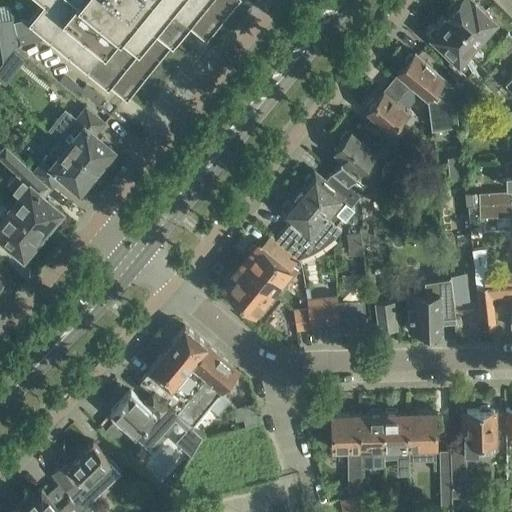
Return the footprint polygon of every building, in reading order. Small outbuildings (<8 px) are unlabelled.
[(187,20),(206,35),(234,0),(45,0),(32,17),(127,94),(187,20)] [(447,13),(476,40),(494,20),(472,0),(458,0),(456,2),(452,3),(448,7),(448,11),(447,13)] [(449,70),(452,72),(455,90),(472,87),(478,81),(477,80),(481,75),(466,51),(476,40),(447,13),(437,24),(432,24),(429,28),(429,32),(453,55),(448,60),(453,65),(449,70)] [(17,43),(13,20),(0,22),(0,44),(3,60),(17,43)] [(499,61),(507,51),(511,45),(511,35),(508,32),(490,52),(499,61)] [(454,82),(447,83),(443,80),(446,77),(415,51),(412,55),(409,54),(405,59),(406,62),(397,72),(409,83),(421,93),(427,98),(432,126),(459,122),(455,90),(454,82)] [(507,94),(511,89),(511,56),(507,51),(499,61),(481,79),(494,91),(499,86),(507,94)] [(421,93),(409,83),(396,99),(383,89),(375,99),(373,97),(366,104),(369,106),(366,109),(373,115),(365,125),(390,145),(416,115),(408,109),(421,93)] [(60,138),(99,170),(109,158),(106,155),(112,148),(95,133),(105,121),(86,106),(76,117),(70,112),(63,120),(61,118),(52,129),(50,128),(50,129),(60,137),(60,138)] [(511,120),(495,121),(496,133),(507,133),(507,145),(511,144),(511,120)] [(332,169),(345,180),(361,193),(362,194),(371,182),(370,182),(378,155),(375,152),(376,150),(379,145),(366,134),(362,139),(350,129),(348,131),(346,130),(340,138),(341,139),(333,149),(342,156),(332,169)] [(99,170),(60,138),(33,170),(51,185),(62,173),(79,188),(86,180),(89,183),(99,170)] [(2,142),(0,143),(0,156),(16,171),(18,174),(26,165),(2,142)] [(459,154),(447,156),(450,180),(462,178),(459,154)] [(361,193),(345,180),(332,169),(324,179),(315,172),(313,174),(308,174),(304,178),(305,183),(298,192),(336,223),(337,223),(343,215),(346,218),(355,207),(352,204),(361,193)] [(16,171),(7,182),(14,188),(20,193),(9,205),(45,235),(55,223),(52,220),(61,210),(44,195),(23,177),(18,174),(16,171)] [(479,203),(511,202),(511,190),(479,191),(479,203)] [(283,227),(274,238),(280,242),(299,258),(306,254),(314,251),(321,246),(328,241),(335,236),(337,233),(342,227),(337,223),(336,223),(298,192),(291,200),(286,200),(282,205),(283,209),(281,212),(290,219),(283,227)] [(35,247),(45,235),(9,205),(3,200),(0,204),(0,235),(23,255),(32,244),(35,247)] [(511,215),(511,202),(479,203),(480,216),(511,215)] [(359,229),(346,231),(348,251),(362,249),(359,229)] [(247,254),(239,263),(277,295),(285,285),(280,281),(293,264),(297,267),(300,264),(299,258),(280,242),(274,238),(271,235),(262,245),(257,242),(256,244),(252,244),(247,250),(247,254)] [(511,270),(484,271),(484,270),(475,270),(476,285),(477,285),(511,284),(511,243),(510,244),(510,245),(511,244),(511,270)] [(223,283),(222,285),(263,319),(280,297),(277,295),(239,263),(232,273),(228,273),(223,280),(223,283)] [(454,317),(456,317),(450,273),(449,273),(449,274),(424,277),(424,290),(409,290),(410,313),(409,313),(409,316),(410,316),(410,330),(440,329),(440,317),(454,315),(454,317)] [(511,284),(477,285),(481,328),(495,326),(492,293),(510,292),(511,327),(511,326),(511,284)] [(311,298),(307,299),(308,307),(312,327),(313,336),(341,335),(339,323),(334,294),(311,298)] [(339,323),(341,335),(353,334),(354,336),(361,336),(361,334),(367,333),(364,299),(338,301),(339,323)] [(394,299),(374,301),(377,330),(397,328),(394,299)] [(308,307),(294,309),(298,330),(312,327),(308,307)] [(184,324),(139,380),(153,391),(177,411),(192,422),(194,424),(209,405),(218,412),(230,398),(221,390),(238,369),(216,351),(207,344),(208,343),(184,324)] [(130,389),(110,410),(136,433),(147,444),(172,417),(177,411),(153,391),(143,402),(130,389)] [(259,411),(256,402),(232,409),(235,418),(259,411)] [(464,448),(450,448),(450,449),(451,496),(465,495),(464,453),(494,452),(493,408),(490,408),(488,405),(481,405),(479,409),(466,409),(466,417),(463,418),(464,448)] [(359,412),(360,458),(361,466),(384,466),(383,457),(385,457),(383,411),(381,411),(381,409),(370,409),(370,412),(359,412)] [(399,457),(399,462),(396,462),(397,474),(409,474),(409,459),(408,447),(407,411),(396,411),(396,409),(385,409),(385,411),(383,411),(385,457),(399,457)] [(407,411),(408,447),(409,459),(435,458),(434,446),(436,446),(436,425),(439,425),(439,413),(435,413),(435,410),(407,411)] [(245,425),(261,420),(259,411),(235,418),(236,422),(243,420),(245,425)] [(361,466),(360,458),(359,412),(331,413),(332,449),(348,448),(349,495),(341,498),(344,509),(364,503),(361,492),(361,466)] [(185,429),(196,439),(186,450),(191,455),(194,450),(204,433),(195,425),(194,424),(192,422),(185,429)] [(61,464),(52,471),(65,488),(67,490),(72,495),(79,503),(93,489),(117,465),(93,441),(69,465),(70,466),(65,470),(61,464)] [(440,508),(451,507),(450,449),(439,450),(440,508)] [(169,487),(174,482),(169,477),(164,482),(169,487)] [(31,490),(21,499),(32,511),(76,511),(75,510),(81,505),(79,503),(72,495),(67,490),(55,501),(41,486),(34,493),(31,490)] [(32,511),(21,499),(5,511),(32,511)] [(366,511),(364,503),(344,509),(344,511),(366,511)]
